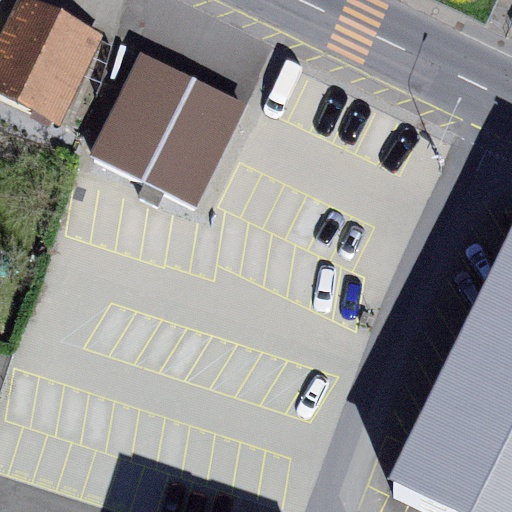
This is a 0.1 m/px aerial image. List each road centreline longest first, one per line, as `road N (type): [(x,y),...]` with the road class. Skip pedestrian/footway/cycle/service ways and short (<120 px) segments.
road 1 (residential): [(511,112),(337,511)]
road 2 (primary): [(308,0),(511,98)]
